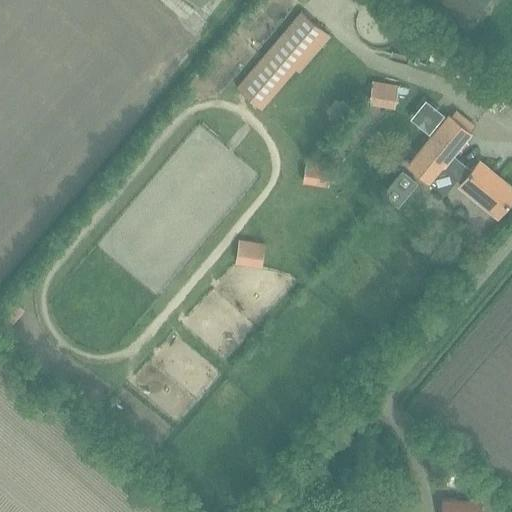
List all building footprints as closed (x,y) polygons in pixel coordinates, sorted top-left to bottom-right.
[(440,0),(463,23),(487,0),(440,0)] [(326,32),(302,11),(237,87),(261,108),(326,32)] [(413,61),(426,50),(418,41),(405,52),(413,61)] [(395,107),(398,86),(373,82),(370,103),(395,107)] [(335,133),(343,118),(334,113),(326,128),(335,133)] [(459,185),(482,203),(497,216),(511,197),(511,188),(479,161),(470,171),(451,155),(469,133),(449,116),(409,165),(429,181),(438,188),(452,184),(456,178),(461,182),(459,185)] [(338,166),(306,161),(303,181),(327,185),(330,173),(337,174),(338,166)] [(262,265),(265,244),(240,241),(237,262),(262,265)] [(10,312),(0,326),(0,343),(5,348),(24,322),(10,312)] [(442,500),(441,511),(480,511),(481,500),(442,500)]
